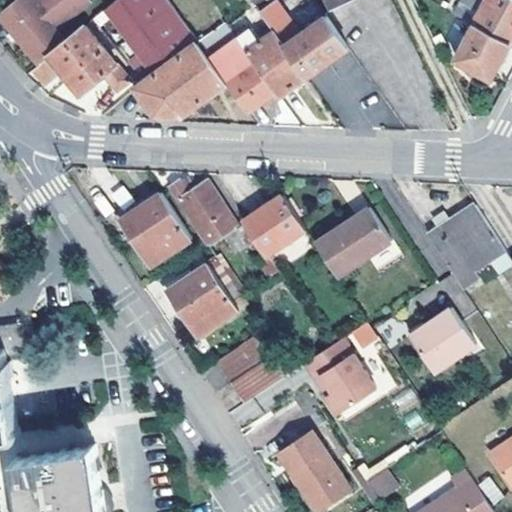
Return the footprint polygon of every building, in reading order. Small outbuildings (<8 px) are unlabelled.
[(48,53),(67,38),(58,27),(92,0),(11,0),(0,8),(0,19),(34,64),(48,53)] [(165,0),(116,0),(107,7),(157,73),(143,84),(135,89),(157,117),(182,117),(228,84),(210,59),(165,0)] [(277,0),(264,0),(256,6),(261,12),(277,0)] [(277,0),(261,12),(274,31),(285,46),(304,32),(281,0),(277,0)] [(349,0),(325,0),(330,9),(349,0)] [(476,27),(510,45),(511,42),(511,0),(486,0),(474,25),(476,27)] [(94,18),(138,76),(143,84),(157,73),(107,7),(94,18)] [(307,77),(348,48),(326,17),(304,32),(285,46),(307,77)] [(207,50),(231,33),(224,22),(200,40),(207,50)] [(67,38),(48,53),(80,92),(103,75),(116,92),(130,82),(85,24),(67,38)] [(510,45),(476,27),(458,60),(493,79),(510,45)] [(255,63),(276,92),(279,97),(307,77),(285,46),(274,31),(246,51),(255,63)] [(237,39),(210,59),(228,84),(255,63),(246,51),(237,39)] [(48,92),(62,80),(44,60),(30,72),(48,92)] [(228,84),(248,112),(276,92),(255,63),(228,84)] [(143,84),(138,76),(130,82),(135,89),(143,84)] [(163,188),(209,255),(213,252),(221,247),(213,236),(226,227),(228,225),(200,182),(186,190),(181,183),(174,187),(171,183),(163,188)] [(144,263),(185,236),(154,190),(113,217),(144,263)] [(260,254),(303,224),(282,191),(238,220),(260,254)] [(348,224),(371,208),(367,201),(343,217),(348,224)] [(501,273),(511,265),(511,259),(475,205),(450,222),(444,214),(434,220),(439,229),(429,235),(452,270),(465,289),(483,277),(474,263),(488,254),(501,273)] [(389,236),(371,208),(348,224),(343,217),(312,238),(334,272),(389,236)] [(250,260),(260,274),(269,268),(260,254),(238,220),(228,225),(226,227),(249,261),(250,260)] [(213,263),(232,293),(238,288),(213,252),(209,255),(201,261),(206,268),(213,263)] [(239,303),(232,293),(225,298),(206,268),(201,261),(162,289),(192,334),(239,303)] [(225,298),(232,293),(213,263),(206,268),(225,298)] [(324,346),(270,269),(261,276),(260,274),(238,288),(232,293),(239,303),(256,328),(271,351),(284,371),(324,346)] [(450,305),(408,333),(432,370),(474,343),(450,305)] [(0,431),(16,429),(3,351),(20,348),(16,320),(0,322),(0,431)] [(368,323),(366,320),(353,328),(364,345),(376,336),(368,323)] [(209,360),(237,401),(276,376),(263,356),(271,351),(256,328),(209,360)] [(373,389),(340,336),(324,346),(302,360),(313,377),(319,374),(330,390),(324,394),(335,412),(373,389)] [(263,356),(276,376),(284,371),(271,351),(263,356)] [(319,374),(313,377),(324,394),(330,390),(319,374)] [(303,430),(271,452),(284,473),(281,476),(293,495),(297,492),(310,511),(343,490),(303,430)] [(511,484),(511,439),(491,453),(511,484)] [(102,511),(92,445),(14,458),(22,511),(102,511)] [(380,499),(399,486),(386,468),(367,481),(380,499)] [(492,511),(463,468),(449,477),(454,486),(415,511),(492,511)] [(490,476),(479,483),(491,504),(502,498),(490,476)] [(297,492),(293,495),(304,511),(308,511),(310,511),(297,492)]
